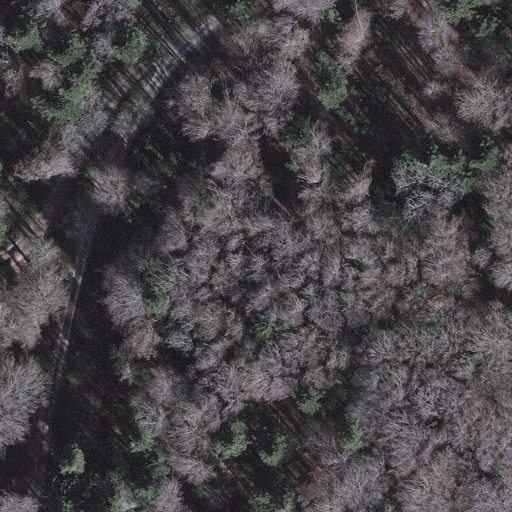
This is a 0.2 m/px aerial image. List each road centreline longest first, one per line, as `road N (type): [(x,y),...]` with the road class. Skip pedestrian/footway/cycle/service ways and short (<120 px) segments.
road 1 (track): [(39,511),(38,448),(85,224),(173,48)]
road 2 (track): [(251,0),(173,48),(0,254)]
